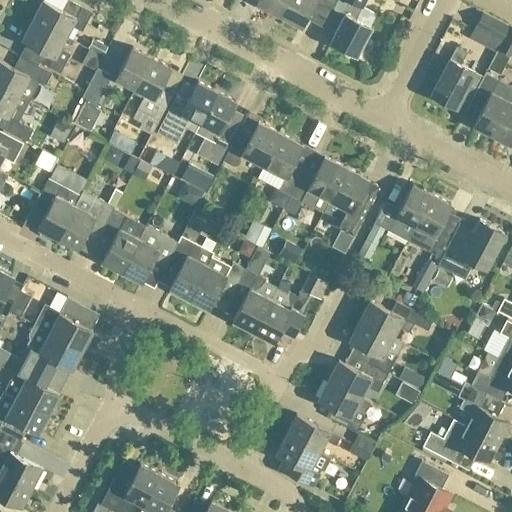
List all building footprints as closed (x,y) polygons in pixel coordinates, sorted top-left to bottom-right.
[(33,20),(66,38),(72,27),(83,32),(93,13),(68,0),(67,0),(62,10),(43,0),(33,20)] [(257,0),(256,3),(279,15),(286,0),(257,0)] [(286,0),(279,15),(302,27),(316,0),(286,0)] [(337,0),(323,0),(322,3),(333,9),(337,0)] [(362,8),(366,0),(337,0),(333,9),(344,15),(330,41),(356,56),(371,27),(356,20),(362,8)] [(437,8),(441,0),(426,0),(425,2),(437,8)] [(476,27),(501,40),(508,26),(483,13),(476,27)] [(60,49),(66,38),(33,20),(22,40),(55,57),(50,68),(61,74),(71,54),(60,49)] [(499,48),(511,55),(511,54),(511,28),(510,27),(499,48)] [(108,46),(107,46),(92,39),(88,47),(104,54),(108,46)] [(134,89),(151,57),(132,47),(115,79),(134,89)] [(475,91),(482,76),(461,65),(468,53),(457,47),(432,95),(456,108),(467,87),(475,91)] [(160,88),(171,67),(151,57),(134,89),(145,95),(138,109),(133,117),(143,122),(139,128),(152,134),(165,109),(160,106),(168,91),(160,88)] [(0,86),(30,102),(40,82),(46,85),(52,73),(43,68),(37,80),(0,60),(0,86)] [(98,103),(112,76),(98,69),(84,96),(98,103)] [(511,102),(511,98),(511,86),(486,73),(483,77),(482,76),(475,91),(476,91),(473,97),(485,104),(474,125),(493,135),(511,102)] [(191,119),(200,123),(217,91),(197,81),(184,106),(174,100),(157,133),(178,144),(191,119)] [(19,122),(30,102),(0,86),(0,112),(8,117),(7,118),(8,122),(10,123),(6,130),(27,142),(34,130),(19,122)] [(237,101),(217,91),(200,123),(195,132),(205,137),(196,153),(218,164),(234,132),(224,126),(233,109),(237,101)] [(511,98),(511,102),(493,135),(511,145),(511,98)] [(264,166),(281,134),(260,122),(250,141),(238,134),(224,160),(236,167),(242,154),(264,166)] [(0,163),(3,158),(14,163),(24,144),(3,132),(0,137),(0,163)] [(281,134),(264,166),(286,177),(280,190),(291,196),(305,170),(293,164),(303,145),(281,134)] [(41,146),(34,160),(49,167),(56,152),(41,146)] [(324,212),(325,212),(331,200),(347,168),(325,157),(315,175),(305,170),(291,196),(284,209),(296,215),(303,202),(324,213),(324,212)] [(139,160),(132,174),(147,182),(155,167),(139,160)] [(0,189),(8,173),(0,168),(0,189)] [(353,234),(378,188),(367,183),(369,180),(347,168),(325,212),(336,218),(333,224),(353,234)] [(58,239),(76,206),(82,195),(70,189),(49,178),(38,200),(50,206),(39,229),(44,231),(43,236),(52,240),(55,237),(58,239)] [(389,231),(390,228),(409,238),(432,195),(413,185),(400,209),(386,202),(375,224),(389,231)] [(82,195),(76,206),(58,239),(78,249),(90,227),(102,233),(114,210),(115,208),(84,191),(82,195)] [(442,258),(442,259),(453,237),(439,230),(452,205),(432,195),(409,238),(420,244),(419,246),(442,258)] [(102,262),(122,272),(146,226),(114,210),(102,233),(101,235),(113,241),(102,262)] [(196,212),(185,226),(209,245),(220,230),(196,212)] [(474,262),(486,268),(504,233),(480,220),(474,232),(459,224),(453,237),(442,259),(442,258),(438,265),(464,279),(474,262)] [(165,268),(169,261),(173,253),(182,236),(181,236),(178,242),(166,236),(166,237),(146,226),(122,272),(142,283),(153,261),(165,268)] [(182,236),(173,253),(169,261),(181,267),(170,288),(171,289),(169,292),(188,302),(207,265),(213,255),(214,253),(182,236)] [(511,267),(511,245),(503,263),(511,267)] [(207,265),(188,302),(207,312),(209,308),(210,309),(221,287),(234,294),(246,270),(233,263),(232,265),(213,255),(207,265)] [(247,269),(246,270),(234,294),(244,299),(233,321),(255,332),(278,288),(266,281),(267,279),(247,269)] [(0,305),(14,279),(0,271),(0,330),(7,318),(0,313),(0,305)] [(288,294),(278,288),(255,332),(275,343),(281,330),(293,337),(315,296),(302,289),(298,296),(289,292),(288,294)] [(32,296),(21,290),(10,312),(21,318),(32,296)] [(413,310),(407,320),(371,300),(360,320),(394,338),(399,327),(410,333),(415,324),(429,331),(434,321),(413,310)] [(511,303),(504,300),(498,312),(511,319),(511,303)] [(46,305),(36,325),(83,350),(93,330),(46,305)] [(405,343),(394,338),(360,320),(350,340),(372,352),(367,362),(389,373),(405,343)] [(509,338),(499,358),(511,364),(511,323),(506,320),(499,333),(509,338)] [(83,350),(36,325),(31,335),(32,339),(22,359),(23,359),(44,370),(50,358),(73,370),(83,350)] [(227,392),(240,369),(213,353),(199,375),(227,392)] [(472,389),(486,396),(487,394),(498,399),(504,387),(511,390),(511,364),(499,358),(489,378),(480,373),(473,386),(472,389)] [(46,371),(44,370),(23,359),(7,390),(17,396),(17,397),(50,414),(60,394),(39,383),(46,371)] [(367,362),(362,372),(339,360),(329,380),(362,397),(368,387),(379,392),(389,373),(367,362)] [(318,400),(351,417),(346,427),(357,433),(367,414),(365,413),(371,402),(362,397),(329,380),(318,400)] [(471,413),(465,424),(500,443),(511,423),(480,407),(486,396),(472,389),(473,386),(466,382),(459,396),(464,399),(460,408),(471,413)] [(50,414),(17,397),(12,406),(0,399),(0,428),(2,430),(8,418),(39,434),(50,414)] [(407,436),(424,443),(437,412),(421,405),(407,436)] [(320,452),(326,441),(337,446),(341,437),(297,414),(287,434),(320,452)] [(490,463),(500,443),(465,424),(454,419),(448,431),(442,428),(438,435),(431,432),(424,447),(452,461),(460,447),(490,463)] [(0,472),(33,490),(43,469),(2,448),(8,437),(0,433),(0,472)] [(320,452),(287,434),(277,454),(285,458),(280,468),(313,486),(322,470),(324,469),(331,457),(320,452)] [(377,443),(359,434),(350,452),(368,461),(377,443)] [(476,457),(470,466),(487,478),(494,469),(476,457)] [(450,511),(451,511),(445,508),(452,494),(442,488),(449,475),(422,461),(415,475),(418,477),(400,511),(450,511)] [(127,511),(134,500),(143,505),(159,473),(141,464),(128,487),(115,480),(102,505),(115,511),(127,511)] [(0,497),(23,509),(33,490),(0,472),(0,497)] [(159,473),(143,505),(154,511),(153,511),(176,511),(168,507),(180,484),(159,473)] [(230,511),(231,511),(210,501),(204,511),(230,511)]
